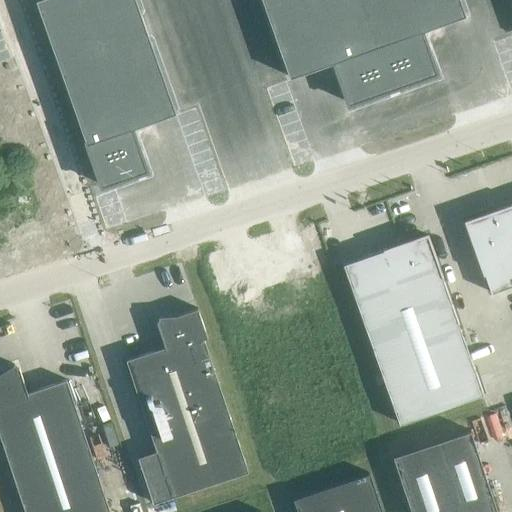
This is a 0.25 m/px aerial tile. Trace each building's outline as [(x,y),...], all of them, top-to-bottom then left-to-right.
[(174,112),(134,0),(35,0),(100,185),(145,169),(130,128),(174,112)] [(464,15),(458,0),(261,0),(289,77),(333,61),(347,103),(435,72),(420,31),(464,15)] [(511,285),(511,205),(465,222),(490,293),(511,285)] [(426,235),(343,265),(398,424),(482,394),(426,235)] [(125,360),(156,451),(137,457),(152,503),(171,497),(247,472),(203,339),(206,338),(197,309),(177,315),(158,317),(158,330),(164,347),(125,360)] [(0,438),(24,511),(109,511),(66,380),(26,393),(21,375),(13,365),(0,373),(0,438)] [(496,511),(469,431),(392,457),(410,511),(496,511)] [(380,511),(369,475),(292,501),(295,511),(380,511)]
